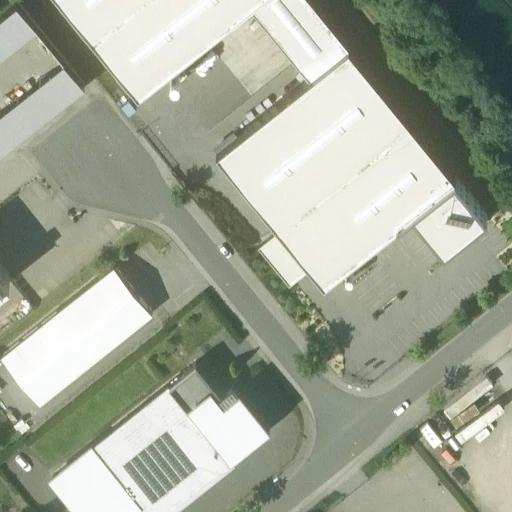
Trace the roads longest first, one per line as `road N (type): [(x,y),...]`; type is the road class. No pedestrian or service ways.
road 1 (residential): [(355,437),(98,128)]
road 2 (residential): [(355,437),(511,318)]
